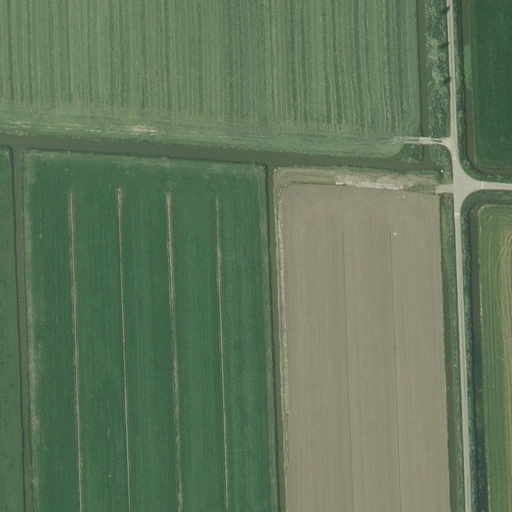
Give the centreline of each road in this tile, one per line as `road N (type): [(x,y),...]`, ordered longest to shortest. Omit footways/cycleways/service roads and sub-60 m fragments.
road 1 (unclassified): [(468,511),(456,183)]
road 2 (unclassified): [(456,183),(448,0)]
